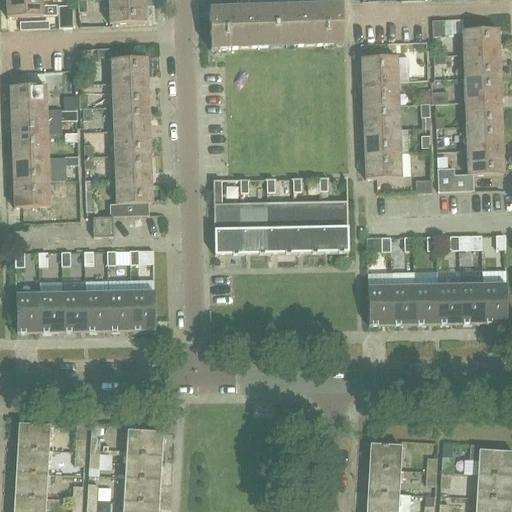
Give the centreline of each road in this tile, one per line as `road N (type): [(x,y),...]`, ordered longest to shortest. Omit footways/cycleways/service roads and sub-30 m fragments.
road 1 (residential): [(195,381),(183,0)]
road 2 (unclassified): [(195,381),(0,383)]
road 3 (unclassified): [(511,379),(337,380)]
road 4 (unclassified): [(337,380),(195,381)]
road 5 (residential): [(329,511),(337,380)]
